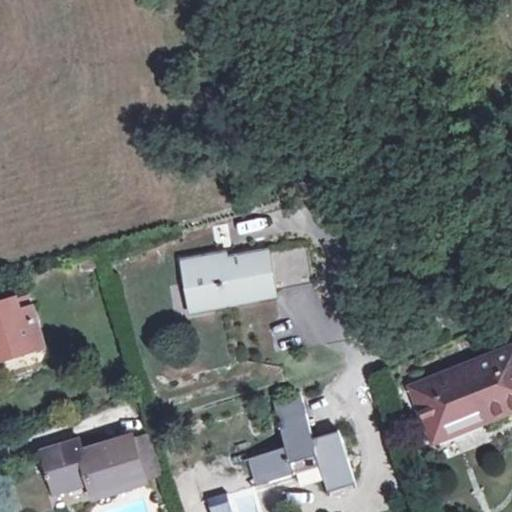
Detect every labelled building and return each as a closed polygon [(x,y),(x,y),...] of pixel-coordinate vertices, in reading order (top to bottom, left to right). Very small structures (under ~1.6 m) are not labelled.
[(304,246),(217,261),(217,256),(185,262),(189,281),(195,280),(200,309),(274,296),(272,284),(311,278),(304,246)] [(312,284),(311,278),(272,284),(273,290),(312,284)] [(33,309),(32,309),(28,298),(18,302),(18,300),(0,304),(0,351),(18,346),(21,356),(44,348),(33,309)] [(511,349),(415,389),(431,430),(467,416),(465,411),(478,405),(484,420),(511,408),(511,349)] [(340,432),(314,440),(302,397),(274,405),(286,448),(251,459),(259,485),(295,474),(292,463),(317,455),(328,490),(356,480),(340,432)] [(133,438),(82,453),(79,442),(44,453),(57,493),(91,481),(96,499),(147,482),(133,438)]
